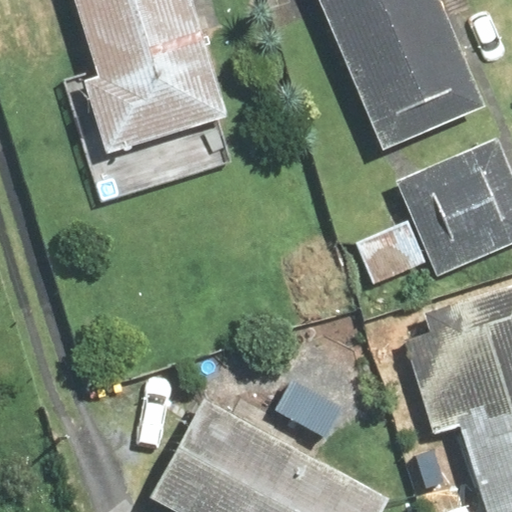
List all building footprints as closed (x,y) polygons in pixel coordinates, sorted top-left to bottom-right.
[(179,0),(45,0),(93,164),(217,129),(179,0)] [(430,0),(300,0),(371,162),(481,115),(430,0)] [(511,173),(498,140),(380,189),(423,288),(511,249),(511,173)] [(511,511),(511,293),(406,325),(461,511),(511,511)] [(193,402),(134,511),(135,511),(380,511),(384,506),(193,402)]
